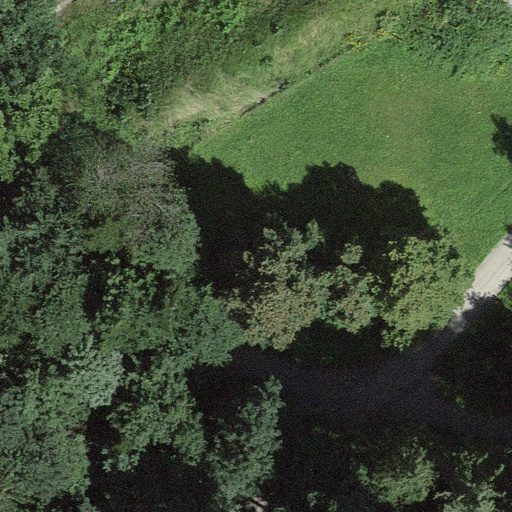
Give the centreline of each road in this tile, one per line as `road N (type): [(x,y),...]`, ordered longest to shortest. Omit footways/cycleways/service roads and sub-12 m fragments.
road 1 (track): [(213,511),(351,403),(0,268)]
road 2 (track): [(351,403),(427,348),(511,255)]
road 3 (track): [(351,403),(415,408),(511,433)]
